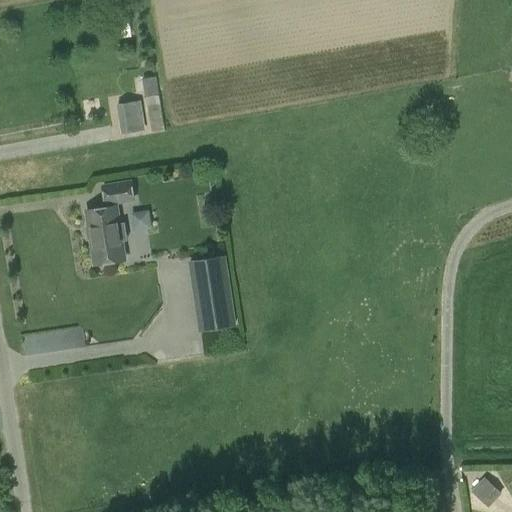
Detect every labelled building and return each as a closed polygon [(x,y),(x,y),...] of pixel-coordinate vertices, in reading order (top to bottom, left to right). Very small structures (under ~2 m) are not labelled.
[(152,126),(164,125),(158,76),(146,77),(152,126)] [(121,133),(145,130),(141,100),(117,104),(121,133)] [(105,207),(87,210),(95,264),(124,260),(122,246),(132,244),(128,219),(118,221),(116,205),(135,202),(132,180),(101,185),(105,207)] [(135,229),(154,227),(151,209),(133,211),(135,229)] [(223,256),(189,261),(200,330),(234,325),(223,256)] [(25,333),(26,353),(55,351),(53,331),(25,333)] [(491,480),(478,493),(490,505),(503,492),(491,480)]
